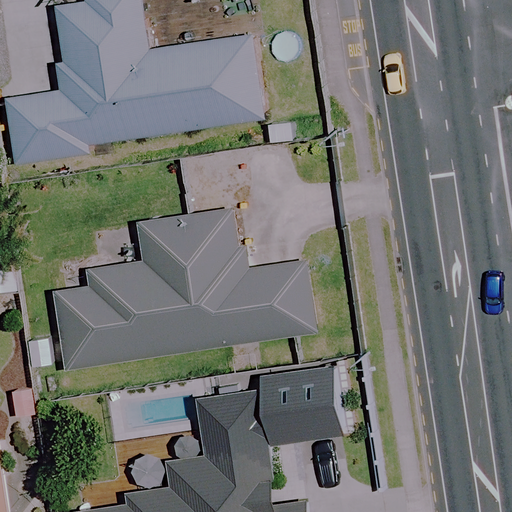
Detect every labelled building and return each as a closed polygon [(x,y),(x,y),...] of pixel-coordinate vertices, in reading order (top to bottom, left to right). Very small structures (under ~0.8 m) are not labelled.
[(46,6),(54,62),(50,63),(55,91),(3,99),(13,164),(89,152),(88,144),(264,117),(251,35),(149,51),(140,0),(77,0),(78,1),(46,6)] [(245,270),(236,208),(139,222),(144,261),(90,270),(93,286),(55,292),(67,369),(314,332),(304,261),(245,270)] [(55,332),(37,335),(41,361),(59,358),(55,332)] [(297,511),(296,500),(280,503),(264,408),(199,420),(206,457),(119,472),(123,494),(124,498),(75,507),(76,511),(297,511)] [(0,511),(20,511),(7,422),(0,423),(0,511)]
